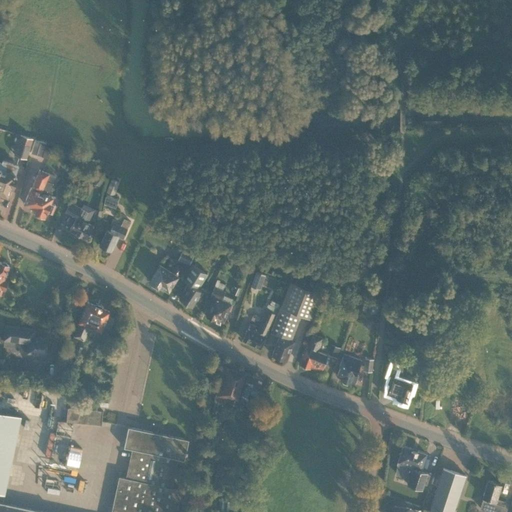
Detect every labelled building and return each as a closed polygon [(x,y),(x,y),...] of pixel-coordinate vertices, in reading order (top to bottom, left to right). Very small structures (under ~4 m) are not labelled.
[(14,154),(27,158),(33,138),(20,134),(14,154)] [(35,139),(31,152),(42,155),(46,143),(35,139)] [(75,156),(73,150),(66,152),(68,158),(75,156)] [(14,176),(18,165),(2,159),(2,162),(0,161),(0,192),(8,195),(11,185),(13,186),(17,177),(14,176)] [(52,212),(55,204),(50,202),(53,196),(48,194),(55,175),(39,168),(32,187),(31,186),(24,202),(36,208),(35,211),(45,216),(47,210),(52,212)] [(104,202),(115,206),(119,197),(114,195),(120,180),(111,177),(106,192),(104,202)] [(66,221),(72,224),(69,229),(86,238),(93,225),(83,219),(87,211),(70,201),(64,212),(69,215),(66,221)] [(95,209),(94,218),(100,219),(102,210),(95,209)] [(122,238),(131,220),(124,218),(121,225),(114,222),(110,231),(107,229),(100,244),(111,249),(117,236),(122,238)] [(178,259),(189,264),(194,254),(183,249),(178,259)] [(7,262),(7,261),(6,261),(5,260),(4,260),(3,260),(2,260),(2,261),(1,261),(0,260),(0,293),(0,294),(3,287),(4,287),(7,279),(4,277),(9,264),(7,263),(7,262)] [(177,275),(183,267),(177,263),(172,272),(160,264),(149,280),(158,286),(159,284),(168,290),(178,276),(177,275)] [(198,300),(203,291),(198,288),(208,273),(193,263),(183,278),(188,282),(184,288),(186,289),(180,298),(191,306),(196,298),(198,300)] [(260,288),(265,273),(256,270),(251,285),(260,288)] [(270,284),(274,274),(267,271),(263,282),(270,284)] [(291,339),(301,313),(311,318),(321,292),(290,280),(270,332),(279,335),(272,354),(286,360),(293,340),(291,339)] [(223,320),(231,303),(221,298),(225,290),(214,285),(210,294),(214,296),(206,315),(207,316),(208,318),(212,319),(214,318),(215,319),(216,317),(223,320)] [(237,295),(241,287),(236,285),(232,293),(237,295)] [(334,298),(323,294),(321,302),(331,306),(334,298)] [(266,335),(276,313),(280,303),(271,299),(269,303),(268,303),(265,308),(267,309),(259,327),(250,323),(247,329),(243,339),(260,347),(266,335)] [(110,328),(114,318),(107,315),(109,310),(87,301),(79,321),(80,321),(74,335),(84,339),(89,328),(91,329),(92,326),(101,330),(103,325),(110,328)] [(367,311),(374,313),(376,302),(370,301),(367,311)] [(5,325),(3,339),(4,339),(15,341),(20,341),(29,342),(27,351),(45,353),(47,337),(34,336),(35,328),(29,327),(22,326),(5,325)] [(322,365),(327,354),(317,350),(322,337),(312,333),(307,346),(306,346),(300,362),(301,362),(301,363),(302,366),(305,367),(308,366),(308,365),(309,366),(310,365),(321,369),(322,365)] [(73,337),(68,349),(72,351),(77,339),(73,337)] [(338,356),(341,346),(333,344),(330,353),(338,356)] [(359,363),(361,359),(344,353),(342,357),(339,365),(341,365),(337,374),(341,376),(341,378),(342,378),(343,381),(347,383),(349,381),(350,382),(350,381),(355,382),(358,374),(356,373),(360,363),(359,363)] [(365,357),(364,370),(372,371),(373,358),(365,357)] [(411,391),(414,382),(394,376),(398,364),(392,362),(388,374),(390,375),(387,383),(389,383),(386,391),(397,395),(397,397),(399,400),(403,401),(406,400),(409,391),(411,391)] [(252,403),(260,377),(245,372),(245,373),(224,366),(215,394),(230,399),(230,402),(236,404),(238,399),(252,403)] [(102,424),(103,410),(67,406),(66,421),(102,424)] [(0,492),(5,493),(21,415),(0,410),(0,492)] [(184,459),(189,438),(128,426),(124,446),(132,448),(126,477),(119,476),(111,511),(52,511),(0,500),(0,511),(176,511),(181,489),(170,486),(176,458),(184,459)] [(429,472),(430,472),(427,471),(420,469),(424,456),(426,452),(403,445),(399,456),(397,462),(398,462),(396,472),(401,474),(402,475),(407,477),(408,474),(410,474),(407,483),(422,487),(424,481),(426,482),(429,472)] [(466,475),(466,474),(443,467),(430,509),(438,511),(453,511),(465,475),(466,475)] [(482,496),(483,497),(480,507),(491,511),(501,511),(505,501),(496,498),(501,483),(488,479),(482,496)]
